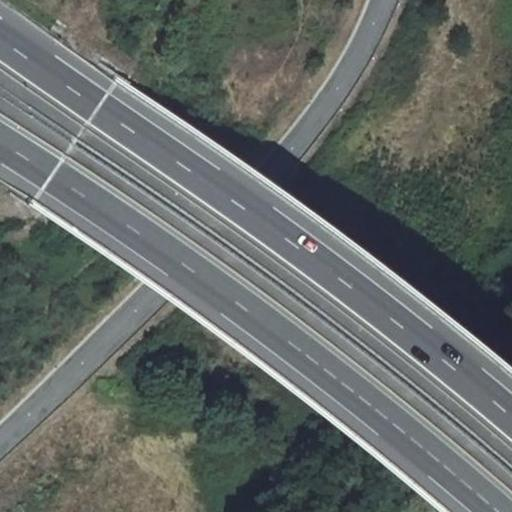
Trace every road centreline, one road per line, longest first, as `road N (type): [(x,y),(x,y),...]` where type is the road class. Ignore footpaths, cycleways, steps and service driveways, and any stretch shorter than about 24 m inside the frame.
road 1 (motorway): [(511,417),(307,254),(0,40)]
road 2 (motorway): [(0,141),(258,318),(494,511)]
road 3 (tertiary): [(0,437),(268,174),(353,70),(385,0)]
